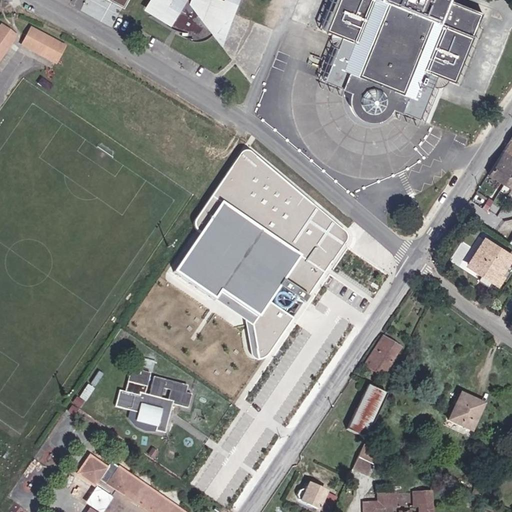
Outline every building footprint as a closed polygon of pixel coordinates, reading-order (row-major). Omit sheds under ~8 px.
[(205,0),(221,0),(223,0),(160,0),(158,7),(174,14),(178,30),(175,33),(182,42),(191,35),(195,36),(200,34),(205,31),(208,24),(211,14),(209,11),(204,5),(205,0)] [(469,0),(331,0),(328,8),(322,23),(329,26),(343,31),(340,40),(337,40),(322,77),(352,88),(360,92),(361,101),(372,104),(379,99),(388,102),(413,112),(427,78),(428,76),(426,75),(429,66),(444,70),(453,73),(461,52),(479,4),(469,0)] [(0,27),(0,65),(20,36),(2,24),(0,27)] [(23,45),(57,65),(66,49),(69,45),(35,25),(23,45)] [(337,40),(340,40),(343,31),(329,26),(329,29),(330,34),(334,38),(337,40)] [(438,78),(442,75),(444,70),(429,66),(426,75),(428,76),(427,78),(433,80),(438,78)] [(373,112),(381,109),(388,102),(379,99),(372,104),(361,101),(360,92),(352,88),(351,95),(352,100),(355,105),(360,109),(364,112),(373,112)] [(511,132),(502,146),(511,152),(511,132)] [(250,146),(236,146),(186,218),(196,224),(167,265),(242,316),(246,356),(262,356),(279,331),(325,263),(339,241),(341,237),(343,230),(250,146)] [(511,152),(502,146),(489,168),(511,181),(511,152)] [(494,272),(507,252),(483,235),(469,254),(494,272)] [(490,277),(494,272),(469,254),(466,259),(490,277)] [(188,293),(237,325),(242,318),(193,287),(188,293)] [(390,356),(386,353),(389,348),(395,352),(397,344),(395,342),(395,340),(383,331),(364,359),(370,363),(368,366),(374,370),(376,369),(380,372),(390,356)] [(131,405),(137,407),(136,413),(157,418),(154,427),(166,429),(172,399),(187,402),(189,389),(185,388),(179,386),(180,379),(151,372),(146,392),(142,391),(147,366),(128,361),(122,386),(115,385),(112,401),(131,405)] [(343,423),(362,432),(383,387),(364,378),(343,423)] [(446,414),(470,427),(480,405),(466,398),(469,391),(459,387),(446,414)] [(480,405),(483,399),(469,391),(466,398),(480,405)] [(143,424),(154,427),(157,418),(136,413),(137,407),(131,405),(130,413),(132,417),(135,420),(143,424)] [(371,449),(357,442),(350,457),(364,464),(371,449)] [(180,511),(179,511),(180,508),(116,461),(112,466),(88,449),(75,466),(91,478),(95,475),(111,488),(137,507),(134,511),(130,510),(124,511),(97,511),(90,507),(86,511),(180,511)] [(362,467),(364,464),(350,457),(349,461),(362,467)] [(295,495),(316,507),(325,489),(308,480),(303,489),(299,487),(295,495)] [(383,498),(389,498),(389,488),(379,487),(380,483),(369,483),(369,489),(354,489),(354,504),(369,504),(369,509),(363,509),(362,511),(425,511),(426,484),(410,484),(410,497),(412,498),(413,507),(402,507),(402,501),(392,501),(392,507),(383,507),(383,498)] [(124,511),(130,510),(134,511),(137,507),(111,488),(96,507),(89,501),(79,511),(86,511),(90,507),(97,511),(124,511)] [(316,507),(325,511),(334,492),(325,489),(316,507)]
